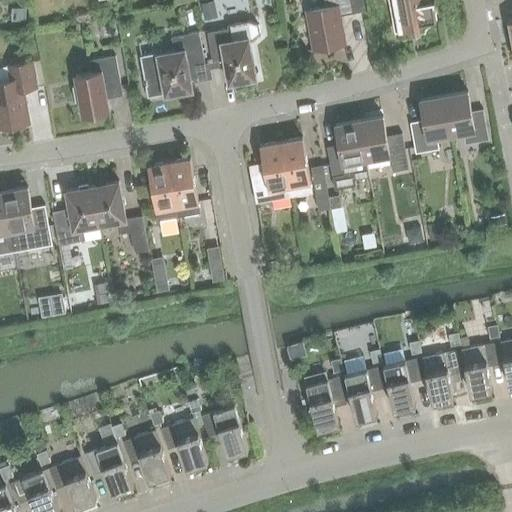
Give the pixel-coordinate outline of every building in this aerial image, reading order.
[(314,49),(344,44),(339,15),(368,10),(366,0),(324,0),(326,7),(307,10),(314,49)] [(389,0),(395,31),(414,28),(414,30),(419,29),(418,23),(435,20),(431,0),(389,0)] [(204,10),(208,10),(211,5),(210,1),(202,3),(204,10)] [(227,25),(227,28),(206,32),(212,61),(224,59),(228,83),(256,78),(249,41),(252,41),(260,34),(258,24),(248,21),(227,25)] [(158,57),(154,62),(143,64),(148,95),(164,92),(165,95),(192,89),(188,66),(204,63),(199,31),(172,36),(174,50),(157,54),(158,57)] [(76,84),(72,85),(75,101),(79,101),(82,115),(109,110),(105,87),(120,84),(115,55),(90,60),(92,71),(74,75),(76,84)] [(10,79),(0,80),(0,127),(29,122),(23,89),(36,86),(32,61),(8,65),(10,79)] [(467,90),(443,95),(450,135),(463,132),(465,143),(488,139),(482,109),(471,111),(467,90)] [(436,137),(450,135),(443,95),(419,99),(423,120),(410,122),(415,152),(438,148),(436,137)] [(382,115),(358,120),(366,159),(389,155),(392,170),(408,168),(401,133),(386,136),(382,115)] [(365,159),(366,159),(358,120),(334,124),(338,144),(327,146),(334,187),(355,183),(354,177),(368,174),(365,159)] [(302,137),(281,141),(290,195),(312,191),(302,137)] [(257,201),(290,195),(281,141),(259,144),(265,176),(253,178),(257,201)] [(190,157),(169,161),(178,214),(199,210),(190,157)] [(147,165),(156,210),(157,217),(178,214),(169,161),(147,165)] [(326,179),(315,181),(318,196),(329,194),(326,179)] [(118,180),(92,185),(99,224),(116,221),(118,233),(130,231),(134,252),(148,250),(142,215),(125,218),(118,180)] [(82,228),(99,224),(92,185),(65,190),(69,212),(53,215),(58,244),(84,239),(82,228)] [(27,186),(3,191),(14,251),(38,246),(37,242),(51,239),(44,204),(31,207),(27,186)] [(0,253),(14,251),(3,191),(0,191),(0,253)] [(330,196),(332,207),(341,206),(339,194),(330,196)] [(494,215),(496,226),(507,224),(505,213),(494,215)] [(429,223),(432,241),(445,238),(442,221),(429,223)] [(218,246),(206,248),(212,282),(224,280),(218,246)] [(163,260),(152,263),(157,292),(169,289),(163,260)] [(50,295),(54,315),(66,313),(62,293),(50,295)] [(497,323),(487,325),(489,337),(500,335),(497,323)] [(458,331),(448,333),(450,345),(460,343),(458,331)] [(511,338),(500,340),(508,385),(511,384),(511,338)] [(418,339),(409,342),(411,353),(421,351),(418,339)] [(484,343),(488,365),(499,363),(495,341),(484,343)] [(483,344),(461,348),(470,393),(492,389),(483,344)] [(379,348),(369,351),(372,362),(382,360),(379,348)] [(444,351),(449,372),(461,369),(456,348),(444,351)] [(443,351),(422,356),(431,401),(453,396),(443,351)] [(405,360),(410,381),(422,378),(417,357),(405,360)] [(340,358),(330,360),(333,372),(343,369),(340,358)] [(404,360),(383,365),(393,409),(415,404),(404,360)] [(366,369),(344,374),(355,419),(377,413),(366,369)] [(325,371),(304,376),(306,384),(317,428),(339,423),(327,378),(325,371)] [(328,378),(333,400),(343,397),(338,376),(328,378)] [(197,397),(187,401),(191,412),(201,409),(197,397)] [(234,404),(213,411),(226,454),(248,448),(234,404)] [(159,410),(149,413),(153,425),(163,421),(159,410)] [(193,416),(172,424),(186,467),(207,460),(193,416)] [(121,423),(111,426),(116,437),(125,434),(121,423)] [(166,448),(178,444),(171,424),(160,428),(166,448)] [(155,429),(134,436),(149,479),(170,472),(155,429)] [(106,446),(96,449),(96,448),(85,453),(93,474),(104,470),(112,492),(133,485),(114,433),(102,438),(106,446)] [(129,461),(141,457),(133,436),(122,440),(129,461)] [(46,450),(36,454),(41,465),(50,461),(46,450)] [(80,455),(59,463),(75,506),(96,498),(80,455)] [(8,465),(0,467),(0,471),(3,480),(13,476),(8,465)] [(42,469),(22,477),(35,511),(58,511),(59,511),(42,469)] [(18,503),(29,498),(21,477),(10,482),(18,503)] [(17,511),(5,484),(0,485),(0,511),(17,511)]
